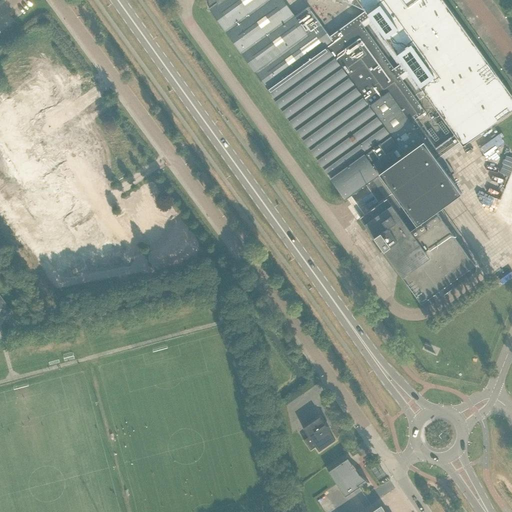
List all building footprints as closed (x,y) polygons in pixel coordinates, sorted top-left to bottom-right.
[(341,0),(365,11),(329,37),(308,7),(307,7),(310,11),(297,20),(282,0),(208,0),(210,8),(209,9),(345,199),(365,184),(379,204),(359,218),(421,304),(475,266),(437,212),(462,194),(449,177),(454,173),(442,156),(460,143),(463,147),(511,111),(511,95),(442,0),(341,0)] [(0,145),(20,172),(46,153),(25,124),(61,98),(48,80),(49,80),(44,71),(0,102),(0,145)] [(40,179),(62,163),(52,149),(46,153),(20,172),(14,176),(24,190),(17,196),(43,232),(36,238),(62,274),(83,260),(90,270),(124,265),(107,242),(98,248),(90,236),(77,245),(59,221),(79,206),(71,194),(58,203),(40,179)] [(0,318),(10,311),(0,296),(0,318)] [(319,452),(335,440),(329,431),(329,429),(327,428),(328,427),(326,426),(319,417),(303,429),(319,452)] [(370,483),(359,475),(348,458),(328,472),(345,497),(358,488),(359,488),(358,486),(365,480),(369,484),(370,483)]
